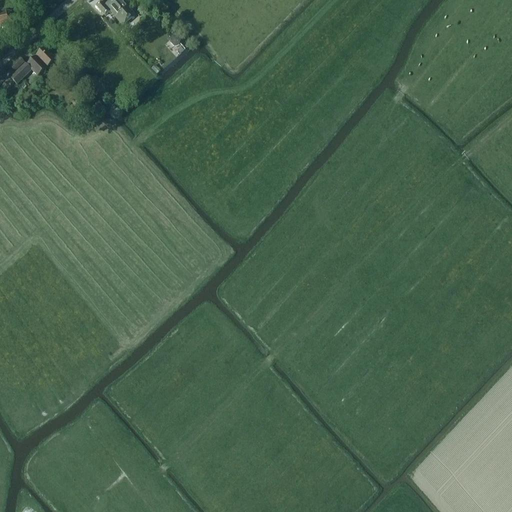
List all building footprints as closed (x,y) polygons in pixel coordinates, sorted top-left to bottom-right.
[(111,0),(104,7),(100,2),(96,6),(105,17),(110,12),(123,27),(134,16),(126,6),(128,5),(123,0),(111,0)] [(14,19),(11,14),(6,13),(0,14),(0,29),(9,28),(13,25),(14,19)] [(120,34),(129,43),(134,39),(125,30),(120,34)] [(179,46),(181,41),(177,36),(172,38),(170,43),(173,47),(179,46)] [(56,60),(49,53),(51,51),(47,46),(27,65),(26,64),(10,79),(17,85),(32,71),(38,77),(56,60)] [(9,67),(15,72),(24,63),(19,57),(9,67)]
